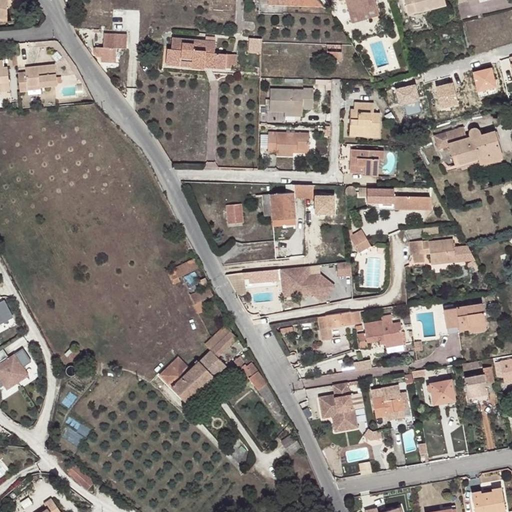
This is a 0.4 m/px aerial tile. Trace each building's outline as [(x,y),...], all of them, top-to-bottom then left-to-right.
[(17,0),(0,0),(0,12),(16,13),(17,0)] [(344,0),(349,15),(368,9),(367,6),(375,3),(373,0),(344,0)] [(430,5),(442,2),(441,0),(401,0),(407,18),(432,11),(430,5)] [(443,7),(442,2),(430,5),(432,11),(443,7)] [(378,15),(375,3),(367,6),(368,9),(349,15),(351,23),(378,15)] [(261,52),(263,38),(250,37),(248,51),(261,52)] [(167,54),(167,61),(184,61),(185,48),(183,48),(183,44),(172,44),(171,54),(167,54)] [(197,48),(185,48),(184,61),(185,61),(185,67),(191,67),(191,69),(200,70),(200,72),(222,74),(223,59),(211,58),(212,46),(198,45),(197,48)] [(341,63),(342,45),(327,45),(326,62),(341,63)] [(117,56),(117,47),(96,46),(96,56),(97,56),(101,62),(117,62),(117,56)] [(0,80),(10,80),(9,67),(5,66),(4,58),(0,58),(0,80)] [(506,87),(499,64),(488,67),(486,60),(469,64),(477,92),(493,87),(494,91),(506,87)] [(54,61),(25,64),(25,69),(17,70),(19,89),(28,88),(28,92),(41,90),(40,85),(57,83),(54,61)] [(404,97),(399,82),(384,86),(389,101),(404,97)] [(285,112),(303,112),(304,109),(314,109),(315,90),(304,90),(304,91),(271,89),(270,111),(285,112)] [(368,132),(368,136),(379,136),(379,112),(373,112),(373,102),(354,102),(353,109),(349,109),(349,119),(354,118),(353,131),(368,132)] [(349,135),(368,136),(368,132),(353,131),(354,118),(349,119),(349,135)] [(479,158),(499,153),(494,132),(485,135),(484,131),(478,133),(478,131),(477,130),(476,130),(474,130),(472,131),(471,132),(470,135),(470,139),(468,140),(465,129),(446,134),(449,145),(452,157),(457,155),(459,164),(479,158)] [(294,148),(310,148),(311,133),(270,131),(269,152),(278,152),(277,155),(294,155),(294,152),(294,148)] [(378,160),(383,160),(383,151),(351,149),(351,159),(359,159),(358,165),(351,166),(351,176),(357,176),(357,174),(366,174),(366,176),(378,176),(378,160)] [(501,159),(499,153),(479,158),(481,165),(501,159)] [(313,189),(313,183),(293,182),(293,183),(293,191),(294,195),(313,193),(313,189)] [(293,191),(293,183),(287,184),(288,192),(270,193),(273,217),(295,216),(294,195),(293,191)] [(393,188),(367,188),(367,195),(367,202),(379,202),(393,202),(393,198),(393,195),(393,188)] [(271,205),(269,193),(262,193),(264,205),(271,205)] [(430,198),(393,198),(393,202),(393,211),(432,212),(430,198)] [(393,202),(379,202),(379,211),(393,211),(393,202)] [(241,223),(240,204),(225,205),(226,224),(241,223)] [(296,223),(295,216),(273,217),(273,224),(296,223)] [(189,245),(180,227),(170,232),(180,250),(189,245)] [(371,247),(361,231),(349,238),(355,247),(359,254),(371,247)] [(423,250),(422,242),(421,240),(409,241),(410,243),(408,243),(409,256),(413,256),(414,264),(424,263),(424,255),(423,250)] [(454,251),(453,240),(429,243),(430,249),(431,255),(432,264),(456,261),(454,251)] [(466,260),(462,249),(454,251),(456,261),(456,262),(466,260)] [(201,264),(196,255),(167,269),(173,283),(182,279),(179,275),(201,264)] [(345,262),(337,263),(338,275),(346,274),(345,262)] [(308,266),(281,269),(283,289),(304,286),(312,293),(321,302),(334,287),(321,275),(309,277),(308,266)] [(214,292),(210,284),(189,294),(193,302),(214,292)] [(304,286),(283,289),(284,296),(312,293),(304,286)] [(468,326),(484,323),(481,303),(444,309),(447,328),(458,326),(459,329),(468,328),(468,326)] [(361,323),(359,311),(318,316),(320,329),(322,340),(334,338),(332,327),(361,323)] [(392,319),(382,320),(363,322),(364,332),(356,333),(359,347),(367,345),(366,341),(383,338),(383,343),(403,340),(400,321),(392,322),(392,319)] [(485,328),(484,323),(468,326),(468,328),(469,331),(485,328)] [(459,333),(459,329),(458,326),(447,328),(448,335),(459,333)] [(170,389),(184,404),(224,367),(216,359),(236,340),(229,333),(224,327),(203,346),(209,352),(189,371),(177,359),(158,377),(170,389)] [(404,346),(403,340),(383,343),(384,349),(404,346)] [(79,356),(76,349),(69,351),(71,359),(79,356)] [(2,350),(0,351),(0,391),(1,393),(23,379),(20,374),(28,369),(17,352),(8,358),(2,350)] [(251,362),(245,355),(239,358),(233,363),(251,393),(254,391),(276,427),(287,420),(278,405),(280,404),(253,361),(251,362)] [(506,379),(511,378),(511,356),(501,359),(506,379)] [(370,368),(369,360),(359,361),(360,369),(370,368)] [(478,360),(462,363),(463,371),(479,368),(478,360)] [(493,380),(491,367),(482,369),(483,373),(464,377),(468,397),(488,393),(486,382),(493,380)] [(425,368),(412,370),(413,379),(417,378),(416,375),(426,374),(425,368)] [(455,399),(451,379),(431,383),(434,403),(455,399)] [(348,380),(333,383),(334,392),(320,395),(323,415),(323,416),(333,414),(335,429),(358,425),(355,408),(354,408),(354,407),(348,380)] [(399,383),(371,389),(376,416),(387,414),(386,411),(404,407),(401,391),(399,383)] [(407,390),(401,391),(404,407),(410,406),(407,390)] [(387,414),(388,419),(405,416),(404,407),(386,411),(387,414)] [(374,430),(370,428),(366,435),(372,439),(384,437),(383,429),(374,430)] [(291,436),(280,444),(288,457),(300,449),(291,436)] [(427,452),(425,442),(419,443),(421,453),(427,452)] [(75,467),(70,474),(90,489),(95,484),(75,467)] [(485,488),(476,489),(479,511),(501,511),(510,510),(505,484),(496,486),(496,488),(485,490),(485,488)] [(51,510),(48,511),(63,511),(57,501),(48,505),(51,510)]
